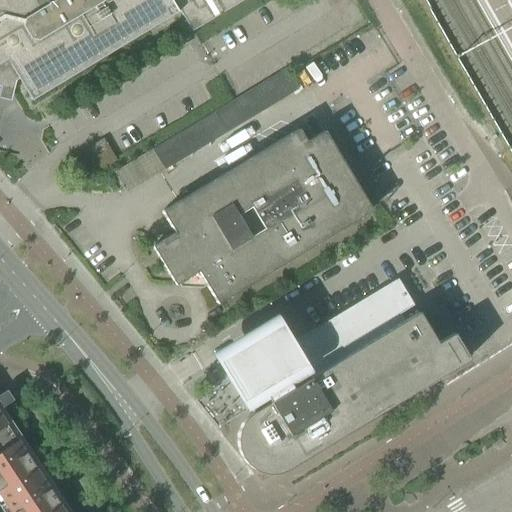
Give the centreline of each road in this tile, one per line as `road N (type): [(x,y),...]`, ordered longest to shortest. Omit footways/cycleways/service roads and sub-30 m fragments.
road 1 (residential): [(487,184),(380,0)]
road 2 (tertiary): [(212,511),(125,407)]
